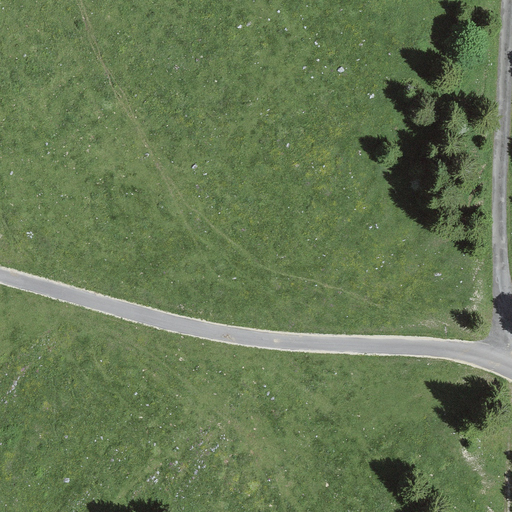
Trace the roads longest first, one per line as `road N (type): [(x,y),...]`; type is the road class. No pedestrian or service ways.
road 1 (track): [(511,367),(445,348),(238,336),(0,275)]
road 2 (track): [(511,346),(499,187),(509,0)]
